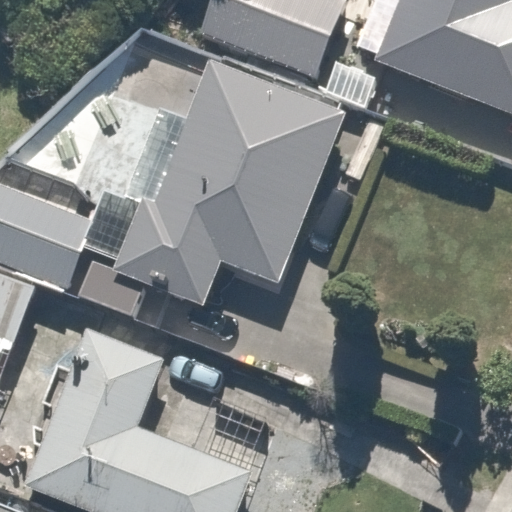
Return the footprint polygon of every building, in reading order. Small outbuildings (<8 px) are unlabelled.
[(215,0),(201,36),(320,82),(351,0),(215,0)] [(511,0),(404,0),(378,65),(511,121),(511,0)] [(215,64),(195,123),(164,113),(135,202),(143,204),(121,272),(211,302),(224,263),(295,287),(353,110),(215,64)] [(61,86),(22,158),(104,202),(143,130),(61,86)] [(46,282),(74,291),(96,226),(0,193),(0,405),(4,407),(46,282)] [(168,440),(196,367),(95,328),(33,492),(85,511),(235,511),(250,472),(168,440)] [(23,511),(0,502),(0,511),(23,511)]
